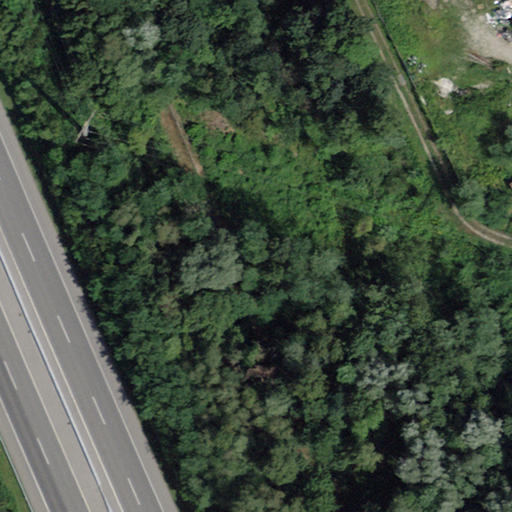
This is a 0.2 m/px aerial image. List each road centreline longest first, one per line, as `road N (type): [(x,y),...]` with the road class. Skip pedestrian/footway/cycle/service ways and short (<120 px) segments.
road 1 (motorway): [(142,511),(0,184)]
road 2 (track): [(511,239),(467,224),(363,0)]
road 3 (motorway): [(0,350),(69,511)]
